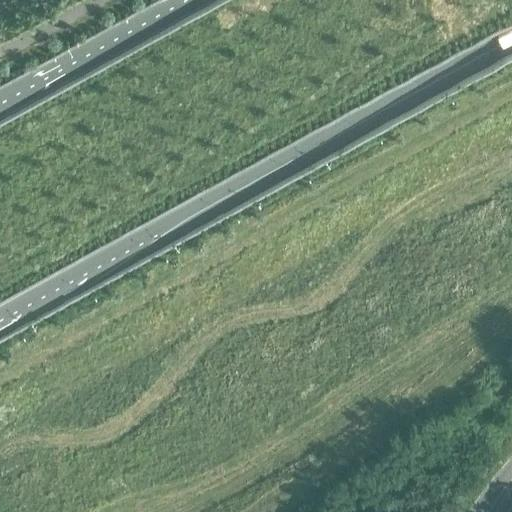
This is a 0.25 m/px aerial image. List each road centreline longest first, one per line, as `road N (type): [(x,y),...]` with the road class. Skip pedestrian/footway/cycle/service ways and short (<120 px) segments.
road 1 (motorway): [(0,322),(511,31)]
road 2 (motorway): [(0,362),(511,80)]
road 3 (motorway): [(0,255),(463,0)]
road 4 (motorway): [(0,215),(391,0)]
road 5 (motorway): [(298,0),(0,163)]
road 6 (motorway): [(196,0),(0,105)]
road 7 (motorway): [(111,0),(0,62)]
